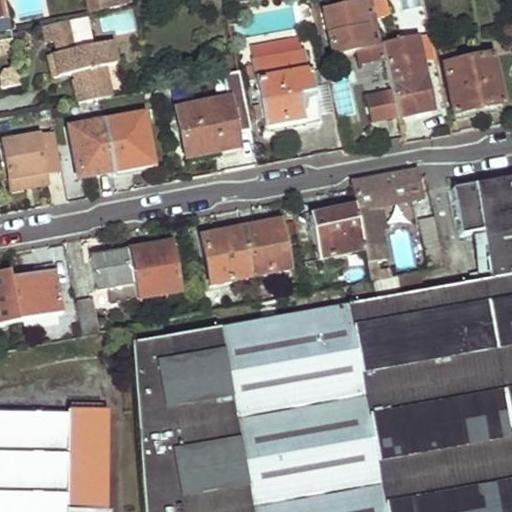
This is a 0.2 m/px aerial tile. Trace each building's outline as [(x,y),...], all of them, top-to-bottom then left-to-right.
[(130,2),(129,0),(84,0),(87,11),(130,2)] [(326,12),(336,56),(357,52),(383,46),(383,43),(374,3),(365,4),(350,6),(349,0),(337,2),(339,9),(326,12)] [(69,38),(66,21),(52,23),(55,41),(69,38)] [(405,39),(407,52),(420,50),(417,36),(405,39)] [(0,38),(0,50),(16,49),(13,37),(0,38)] [(116,40),(71,49),(69,38),(55,41),(57,53),(48,55),(52,77),(73,73),(79,103),(103,99),(113,97),(106,64),(120,62),(116,40)] [(440,39),(457,115),(504,106),(495,57),(456,64),(455,60),(461,58),(457,42),(447,43),(445,38),(440,39)] [(405,39),(383,43),(383,46),(387,61),(394,92),(399,117),(417,113),(414,106),(432,103),(420,50),(407,52),(405,39)] [(387,61),(383,46),(357,52),(360,67),(387,61)] [(254,63),(268,129),(305,122),(307,127),(324,124),(314,71),(310,71),(306,52),(254,63)] [(254,132),(241,71),(226,74),(231,99),(178,109),(187,151),(220,144),(222,153),(242,149),(238,135),(254,132)] [(399,117),(394,92),(369,98),(374,123),(399,117)] [(432,103),(414,106),(417,113),(433,110),(432,103)] [(108,123),(118,172),(154,164),(146,116),(108,123)] [(268,129),(269,135),(307,127),(305,122),(268,129)] [(72,130),(81,177),(118,172),(108,123),(72,130)] [(57,133),(2,143),(13,194),(54,186),(52,177),(66,174),(57,133)] [(187,151),(188,160),(222,153),(220,144),(187,151)] [(381,205),(424,197),(419,171),(352,183),(357,206),(365,249),(371,279),(391,275),(390,269),(378,271),(377,263),(387,261),(382,233),(385,225),(381,205)] [(511,511),(511,176),(475,183),(482,229),(491,278),(133,342),(145,511),(511,511)] [(452,188),(459,232),(482,229),(475,183),(452,188)] [(430,200),(413,203),(427,271),(443,268),(430,200)] [(309,215),(318,257),(365,249),(357,206),(309,215)] [(242,229),(251,275),(289,267),(279,221),(242,229)] [(200,237),(209,283),(251,275),(242,229),(200,237)] [(132,281),(135,297),(178,289),(171,243),(126,251),(132,281)] [(91,262),(96,288),(132,281),(126,251),(100,255),(100,260),(91,262)] [(10,281),(18,322),(63,312),(54,265),(35,269),(36,277),(10,281)] [(0,274),(0,325),(18,322),(10,281),(8,273),(0,274)] [(75,301),(80,332),(98,330),(91,298),(75,301)] [(64,451),(53,451),(53,413),(0,412),(0,511),(106,511),(107,511),(103,511),(104,411),(65,411),(64,451)]
